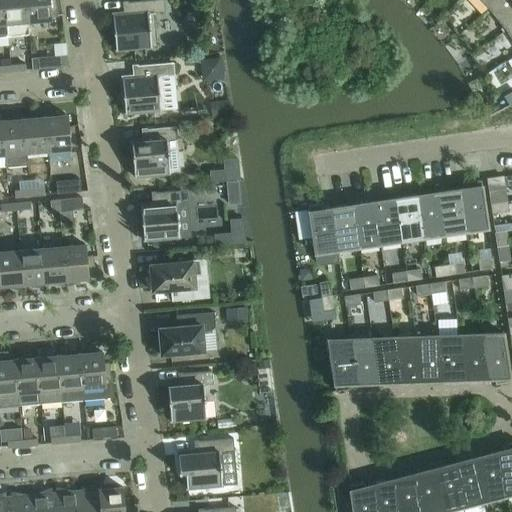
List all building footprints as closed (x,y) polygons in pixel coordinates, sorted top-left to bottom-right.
[(0,0),(0,37),(8,37),(5,0),(0,0)] [(5,0),(8,37),(30,35),(29,23),(26,0),(5,0)] [(26,0),(29,23),(51,21),(51,18),(58,18),(55,0),(26,0)] [(128,15),(113,17),(116,51),(157,47),(154,14),(166,13),(164,0),(161,0),(127,3),(128,15)] [(479,0),(490,11),(502,0),(479,0)] [(511,0),(502,0),(490,11),(506,31),(511,26),(511,0)] [(38,58),(39,70),(63,68),(62,56),(38,58)] [(138,79),(123,80),(126,115),(161,112),(158,78),(175,76),(174,63),(137,67),(138,79)] [(26,64),(11,66),(12,73),(26,71),(26,64)] [(229,100),(213,102),(214,117),(231,115),(229,100)] [(52,117),(45,118),(48,152),(49,162),(71,160),(70,150),(70,147),(77,147),(75,127),(69,127),(68,116),(63,116),(53,114),(52,114),(52,117)] [(27,119),(23,120),(26,154),(48,152),(45,118),(37,118),(37,116),(27,119)] [(2,121),(5,156),(6,168),(27,166),(26,154),(23,120),(16,120),(16,117),(15,117),(5,121),(2,121)] [(147,142),(132,143),(135,178),(170,175),(170,173),(180,172),(176,127),(146,130),(147,142)] [(239,158),(223,159),(224,169),(225,181),(241,180),(239,158)] [(487,180),(491,205),(507,202),(504,178),(487,180)] [(56,182),(57,194),(81,192),(80,180),(56,182)] [(466,189),(460,190),(466,233),(488,229),(481,181),(466,183),(466,189)] [(45,188),(30,190),(30,197),(45,195),(45,188)] [(30,197),(30,190),(15,191),(15,198),(30,197)] [(444,195),(439,196),(445,236),(466,233),(460,190),(443,192),(444,195)] [(157,205),(141,207),(144,241),(180,238),(177,205),(182,204),(181,191),(156,193),(157,205)] [(433,194),(417,196),(423,239),(445,236),(439,196),(433,197),(433,194)] [(401,201),(396,202),(402,242),(423,239),(417,196),(400,199),(401,201)] [(82,198),(59,200),(60,212),(84,210),(82,198)] [(60,212),(59,200),(50,201),(51,213),(60,212)] [(391,200),(374,202),(380,245),(402,242),(396,202),(391,203),(391,200)] [(359,208),(353,208),(359,248),(380,245),(374,202),(358,205),(359,208)] [(507,202),(491,205),(492,214),(509,212),(507,202)] [(31,203),(16,204),(16,211),(31,210),(31,203)] [(16,211),(16,204),(1,205),(1,212),(16,211)] [(308,206),(315,255),(317,263),(320,266),(339,263),(337,252),(338,252),(331,209),(325,210),(324,204),(308,206)] [(348,206),(331,209),(338,252),(359,248),(353,208),(348,209),(348,206)] [(244,218),(230,219),(232,232),(233,244),(246,243),(244,218)] [(495,234),(497,248),(508,246),(506,232),(495,234)] [(86,245),(63,247),(66,282),(74,281),(74,284),(84,280),(89,279),(89,278),(95,276),(96,276),(93,256),(87,257),(86,245)] [(508,246),(497,248),(499,262),(510,260),(508,246)] [(63,247),(41,249),(45,283),(48,283),(58,285),(59,285),(59,282),(66,282),(63,247)] [(41,249),(20,251),(23,285),(27,285),(37,287),(37,284),(45,283),(41,249)] [(20,251),(0,252),(0,270),(2,287),(5,287),(16,289),(16,286),(23,285),(20,251)] [(478,261),(480,271),(494,269),(493,259),(478,261)] [(150,266),(151,277),(148,277),(152,288),(153,292),(171,290),(172,302),(210,299),(208,284),(204,282),(200,281),(196,281),(195,281),(193,262),(150,266)] [(463,263),(449,266),(450,275),(465,273),(463,263)] [(435,268),(436,278),(450,275),(449,266),(435,268)] [(420,270),(406,272),(408,282),(422,280),(420,270)] [(408,282),(406,272),(392,274),(393,284),(408,282)] [(511,274),(501,277),(503,291),(511,289),(511,274)] [(378,276),(363,278),(365,288),(379,286),(378,276)] [(487,276),(473,278),(474,288),(488,286),(487,276)] [(365,288),(363,278),(349,280),(351,290),(365,288)] [(474,288),(473,278),(458,280),(460,290),(474,288)] [(320,283),(322,298),(332,296),(329,282),(320,283)] [(444,282),(430,285),(431,294),(446,292),(444,282)] [(431,294),(430,285),(416,287),(417,297),(431,294)] [(401,289),(387,291),(389,301),(403,299),(401,289)] [(511,289),(503,291),(506,305),(511,304),(511,289)] [(389,301),(387,291),(373,293),(374,303),(389,301)] [(359,295),(345,297),(346,307),(360,305),(359,295)] [(332,296),(322,298),(324,312),(334,310),(332,296)] [(247,307),(226,309),(227,323),(248,321),(247,307)] [(159,334),(160,334),(158,345),(160,345),(161,356),(204,352),(203,333),(204,333),(208,332),(212,330),(216,328),(214,313),(176,316),(177,328),(159,329),(159,334)] [(504,334),(481,335),(488,380),(495,380),(495,385),(511,383),(504,334)] [(481,335),(459,336),(465,376),(472,375),(473,380),(488,380),(481,335)] [(438,336),(416,337),(422,378),(428,377),(429,382),(444,382),(438,336)] [(459,336),(438,336),(444,382),(459,381),(458,377),(465,376),(459,336)] [(416,337),(394,338),(401,383),(416,383),(415,379),(422,378),(416,337)] [(394,338),(373,339),(379,379),(386,378),(386,384),(401,383),(394,338)] [(357,385),(351,339),(328,340),(335,392),(351,389),(350,385),(357,385)] [(373,339),(351,339),(357,385),(373,384),(372,380),(379,379),(373,339)] [(87,354),(80,354),(84,400),(115,398),(112,383),(109,363),(103,364),(102,352),(98,353),(87,351),(87,354)] [(62,356),(58,356),(62,390),(63,402),(84,400),(80,354),(72,355),(72,352),(62,356)] [(40,358),(37,358),(41,404),(63,402),(62,390),(58,356),(51,357),(50,354),(40,358)] [(19,360),(15,360),(19,394),(20,406),(41,404),(37,358),(29,359),(29,356),(19,360)] [(0,360),(0,408),(20,406),(19,394),(15,360),(8,361),(8,358),(7,358),(0,360)] [(269,360),(258,361),(259,369),(270,368),(269,360)] [(183,386),(168,388),(171,422),(206,419),(203,386),(213,385),(212,372),(182,374),(183,386)] [(92,429),(93,441),(117,439),(116,427),(92,429)] [(81,435),(66,437),(66,444),(81,442),(81,435)] [(66,444),(66,437),(51,438),(51,445),(66,444)] [(37,439),(23,440),(23,447),(38,446),(37,439)] [(199,454),(178,455),(180,474),(186,473),(187,490),(222,487),(219,453),(234,452),(233,439),(198,442),(199,454)] [(23,447),(23,440),(8,442),(8,449),(23,447)] [(505,450),(498,452),(505,497),(511,495),(511,443),(504,445),(505,450)] [(485,461),(478,462),(484,503),(505,497),(498,452),(484,456),(485,461)] [(471,459),(456,463),(463,508),(484,503),(478,462),(471,463),(471,459)] [(443,472),(436,473),(441,511),(449,511),(463,508),(456,463),(442,467),(443,472)] [(429,470),(414,474),(419,511),(441,511),(436,473),(429,474),(429,470)] [(401,483),(394,484),(398,511),(419,511),(414,474),(400,478),(401,483)] [(387,481),(372,485),(376,511),(398,511),(394,484),(387,485),(387,481)] [(376,511),(372,485),(366,487),(365,483),(349,485),(353,511),(376,511)] [(107,489),(100,490),(102,511),(131,511),(130,498),(124,499),(123,487),(118,488),(108,486),(107,486),(107,489)] [(81,491),(77,492),(79,511),(102,511),(100,490),(92,490),(91,487),(81,491)] [(62,493),(54,494),(56,511),(79,511),(77,492),(74,492),(63,490),(62,493)] [(35,495),(32,496),(33,511),(56,511),(54,494),(47,494),(46,491),(35,495)] [(17,497),(9,498),(10,511),(33,511),(32,496),(28,496),(17,494),(17,497)] [(0,511),(10,511),(9,498),(1,498),(0,496),(0,511)]
